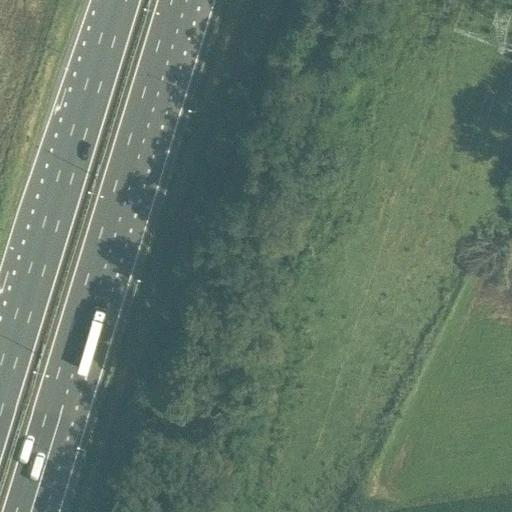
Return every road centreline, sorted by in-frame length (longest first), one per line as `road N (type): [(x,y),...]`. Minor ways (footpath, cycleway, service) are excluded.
road 1 (motorway): [(21,511),(178,0)]
road 2 (motorway): [(118,0),(0,388)]
